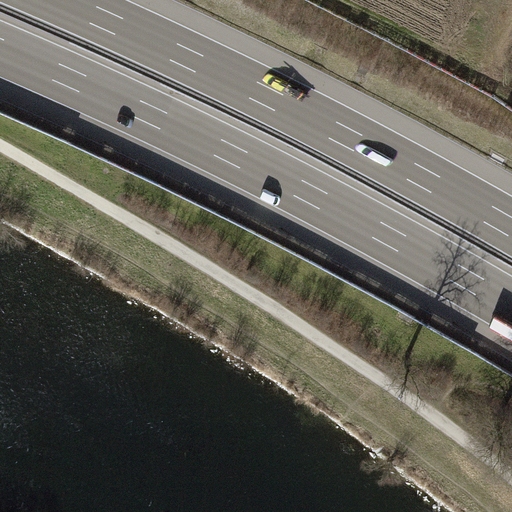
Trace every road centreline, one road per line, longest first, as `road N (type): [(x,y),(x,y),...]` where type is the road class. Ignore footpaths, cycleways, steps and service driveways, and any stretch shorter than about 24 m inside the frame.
road 1 (track): [(0,145),(291,319),(461,433),(511,477)]
road 2 (motorway): [(0,48),(242,159),(511,306)]
road 3 (motorway): [(511,226),(263,94),(59,0)]
